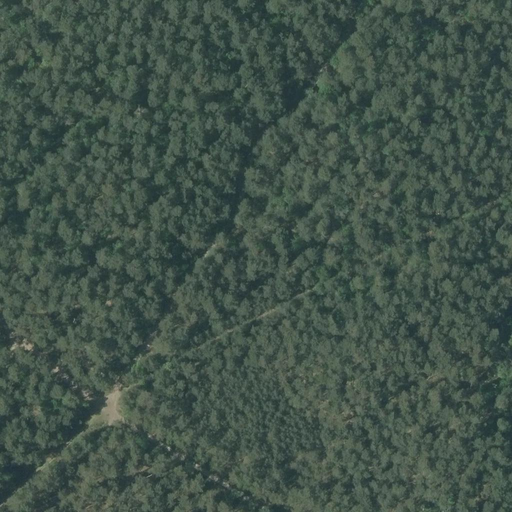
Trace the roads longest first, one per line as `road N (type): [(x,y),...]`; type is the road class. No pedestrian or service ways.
road 1 (track): [(362,0),(299,105),(260,140),(230,218),(108,410)]
road 2 (track): [(108,410),(142,378),(511,188)]
road 3 (unknown): [(108,410),(270,511)]
road 4 (track): [(108,410),(0,502)]
